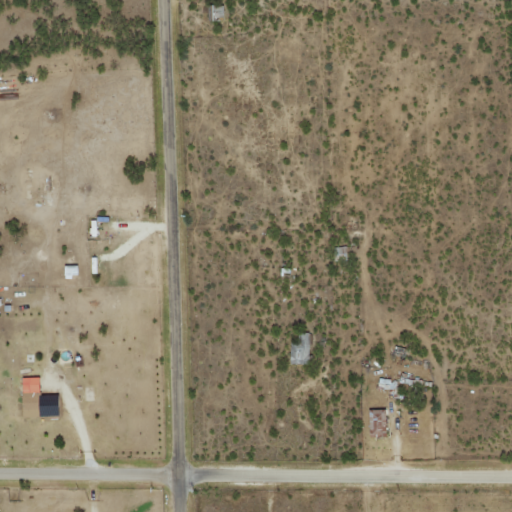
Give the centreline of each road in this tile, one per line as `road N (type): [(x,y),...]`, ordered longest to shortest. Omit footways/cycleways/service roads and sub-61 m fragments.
road 1 (residential): [(175,511),(158,0)]
road 2 (residential): [(176,477),(511,477)]
road 3 (residential): [(0,475),(176,477)]
